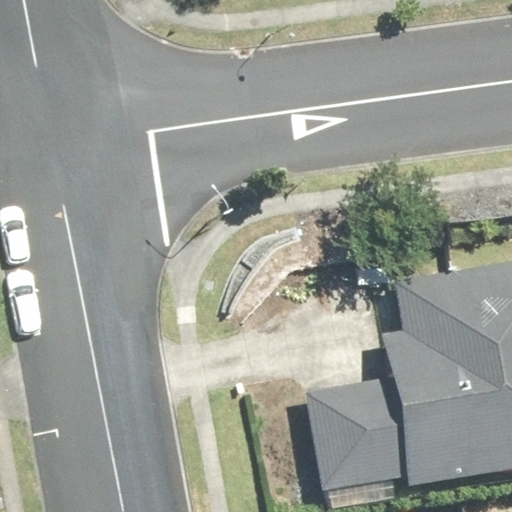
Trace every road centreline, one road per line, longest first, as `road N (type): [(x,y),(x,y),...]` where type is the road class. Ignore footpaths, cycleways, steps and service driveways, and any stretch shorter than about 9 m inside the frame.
road 1 (tertiary): [(52,147),(511,80)]
road 2 (tertiary): [(122,511),(52,147)]
road 3 (tertiary): [(52,147),(24,0)]
